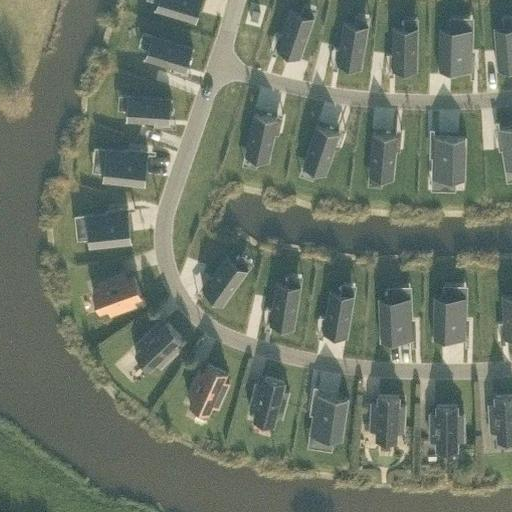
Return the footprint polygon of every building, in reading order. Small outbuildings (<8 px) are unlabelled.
[(161,0),(159,9),(196,20),(202,0),(161,0)] [(291,9),(277,48),(300,56),(313,17),(291,9)] [(344,22),(337,62),(361,66),(368,26),(344,22)] [(393,27),(393,68),(417,68),(417,27),(393,27)] [(511,28),(495,29),(498,68),(511,66),(511,28)] [(441,30),(440,68),(471,69),(472,31),(441,30)] [(154,35),(147,58),(186,70),(193,47),(154,35)] [(131,95),(129,119),(170,122),(171,98),(131,95)] [(255,112),(246,152),(270,157),(279,117),(255,112)] [(318,124),(304,163),(327,170),(340,132),(318,124)] [(511,125),(501,127),(507,165),(511,164),(511,125)] [(374,132),(370,173),(394,174),(398,134),(374,132)] [(435,135),(434,173),(465,174),(466,137),(435,135)] [(149,152),(110,148),(107,179),(146,183),(149,152)] [(129,209),(90,213),(94,244),(132,240),(129,209)] [(227,255),(203,289),(223,303),(247,269),(227,255)] [(134,297),(142,294),(135,275),(127,278),(125,271),(99,281),(101,287),(93,290),(100,309),(108,306),(111,313),(137,303),(134,297)] [(276,282),(270,322),(293,326),(300,285),(276,282)] [(330,290),(323,331),(347,334),(354,294),(330,290)] [(511,294),(502,295),(504,336),(511,335),(511,294)] [(435,298),(434,336),(465,337),(466,299),(435,298)] [(410,300),(380,300),(381,338),(412,337),(410,300)] [(176,341),(182,336),(168,321),(162,326),(157,322),(137,341),(142,346),(136,352),(150,367),(156,360),(161,365),(181,346),(176,341)] [(228,371),(207,362),(203,369),(198,367),(187,393),(192,395),(188,403),(210,413),(213,405),(219,407),(231,381),(225,378),(228,371)] [(283,388),(285,380),(265,375),(263,382),(257,381),(250,407),(256,409),(254,417),(274,423),(276,414),(283,416),(290,389),(283,388)] [(317,392),(311,430),(342,435),(348,397),(317,392)] [(511,392),(495,394),(496,402),(489,402),(491,430),(497,429),(498,438),(511,437),(511,392)] [(399,402),(399,394),(379,393),(378,401),(372,401),(370,428),(377,429),(376,437),(397,439),(397,430),(404,430),(406,403),(399,402)] [(458,411),(458,403),(437,403),(437,411),(430,411),(430,439),(437,439),(437,448),(458,448),(458,439),(464,439),(464,411),(458,411)]
